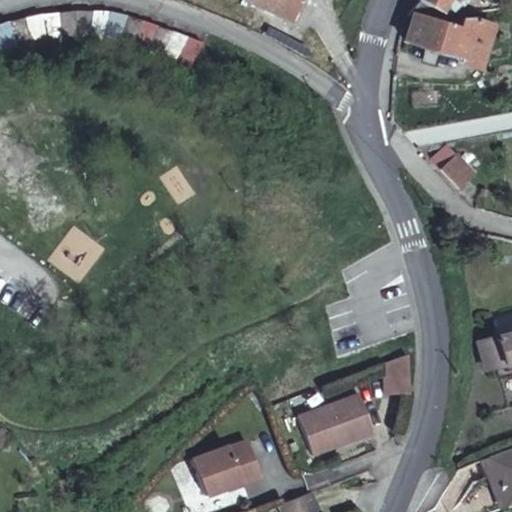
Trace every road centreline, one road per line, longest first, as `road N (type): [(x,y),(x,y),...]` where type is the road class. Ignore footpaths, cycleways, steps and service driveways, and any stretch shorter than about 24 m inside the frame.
road 1 (residential): [(368,120),(414,240),(435,360),(425,424),(393,511)]
road 2 (residential): [(135,0),(241,34),(368,120)]
road 3 (residential): [(511,229),(467,218),(368,120)]
road 4 (unknown): [(368,120),(511,93)]
road 5 (residential): [(393,0),(367,83),(368,120)]
